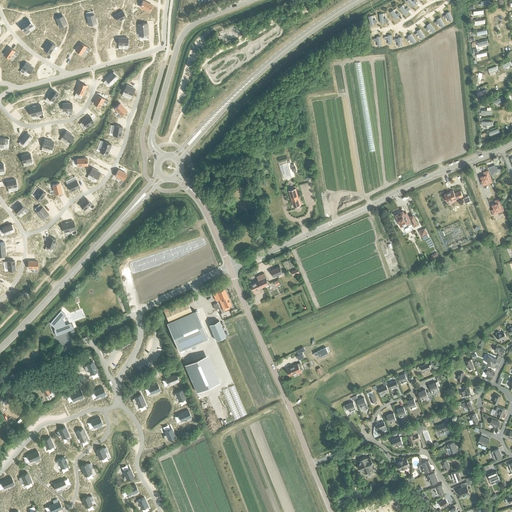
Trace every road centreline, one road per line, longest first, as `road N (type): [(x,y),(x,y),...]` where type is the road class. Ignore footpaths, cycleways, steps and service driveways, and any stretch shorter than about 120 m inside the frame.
road 1 (residential): [(229,267),(511,143)]
road 2 (unclassified): [(331,511),(229,267)]
road 3 (unclassified): [(0,384),(229,267)]
road 4 (tertiary): [(176,158),(250,80),(358,0)]
road 5 (tertiary): [(0,348),(160,176)]
road 6 (unclassified): [(152,132),(183,33),(250,0)]
road 7 (track): [(479,157),(456,30)]
